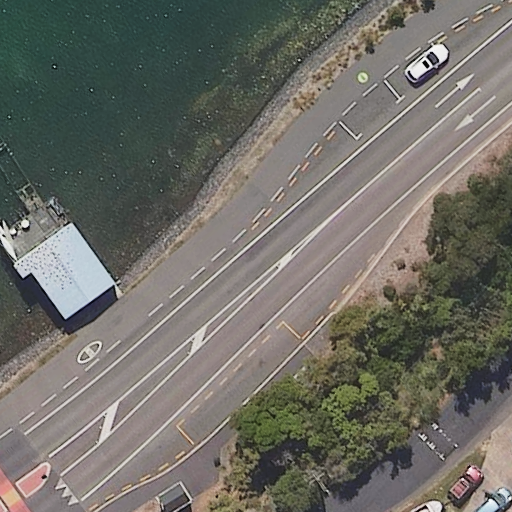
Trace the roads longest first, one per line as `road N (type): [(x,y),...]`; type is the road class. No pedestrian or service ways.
road 1 (secondary): [(511,60),(217,327),(0,504)]
road 2 (residential): [(511,364),(439,441),(348,511)]
